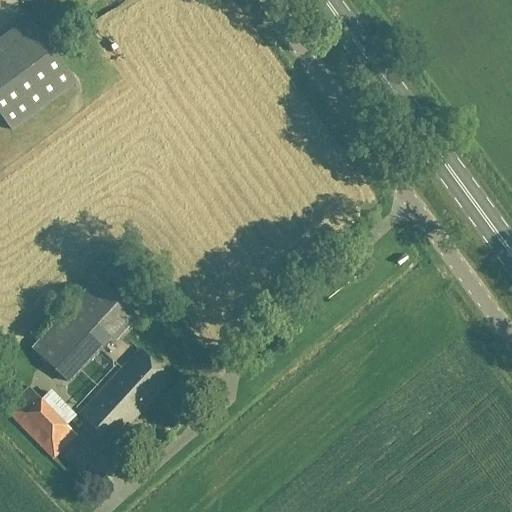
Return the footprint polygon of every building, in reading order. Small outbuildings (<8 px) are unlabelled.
[(103,26),(112,37),(139,17),(130,5),(103,26)] [(75,85),(51,53),(28,21),(0,41),(0,117),(11,133),(75,85)] [(115,344),(137,319),(95,281),(30,351),(68,386),(111,340),(115,344)] [(138,351),(92,401),(78,416),(110,446),(152,402),(150,401),(169,380),(138,351)] [(76,438),(29,389),(4,413),(51,461),(76,438)]
